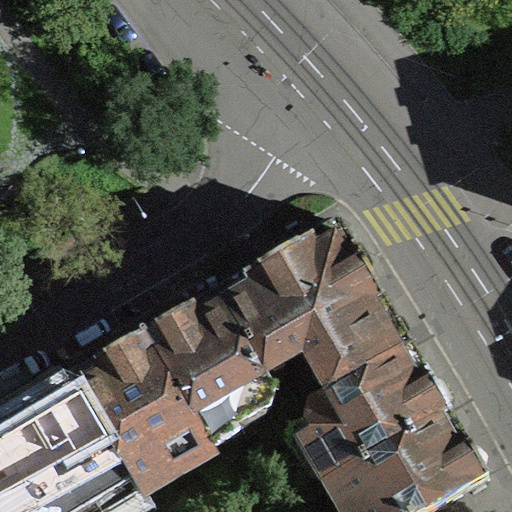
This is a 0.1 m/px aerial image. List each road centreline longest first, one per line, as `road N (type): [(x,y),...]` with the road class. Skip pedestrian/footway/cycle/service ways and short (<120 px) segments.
road 1 (residential): [(361,118),(0,357)]
road 2 (tertiary): [(361,118),(511,335)]
road 3 (tertiary): [(251,0),(361,118)]
